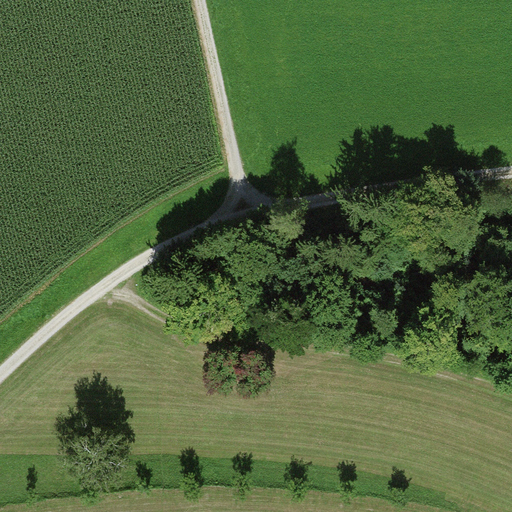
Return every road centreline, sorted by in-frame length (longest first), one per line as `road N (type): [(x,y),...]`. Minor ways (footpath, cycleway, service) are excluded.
road 1 (track): [(511,183),(245,220),(115,284),(0,382)]
road 2 (track): [(115,284),(162,322),(202,337),(511,402)]
road 3 (track): [(245,220),(198,0)]
